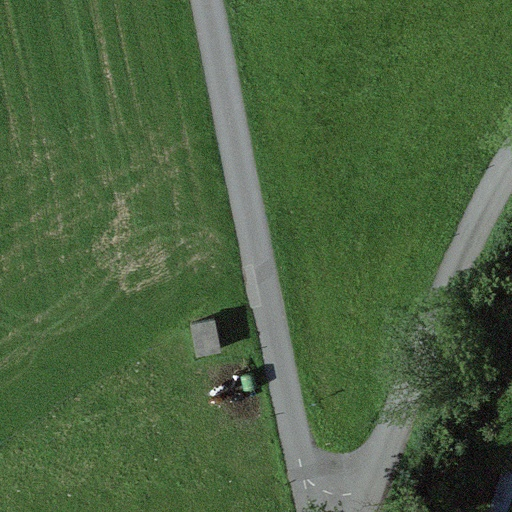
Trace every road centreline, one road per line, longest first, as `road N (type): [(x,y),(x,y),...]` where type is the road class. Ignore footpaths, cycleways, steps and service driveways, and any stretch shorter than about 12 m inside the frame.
road 1 (unclassified): [(203,0),(246,228),(314,511)]
road 2 (track): [(511,144),(488,175),(355,511)]
